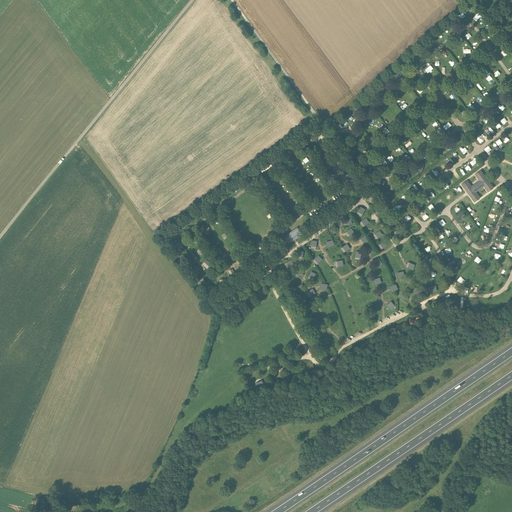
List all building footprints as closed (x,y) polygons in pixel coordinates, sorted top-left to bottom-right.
[(472,188),(467,181),(461,185),(464,188),(465,187),(473,198),(472,199),(474,202),(480,198),(475,191),(483,185),(488,192),(494,188),(491,185),(490,186),(482,175),(483,174),(480,170),(475,175),(480,182),(472,188)] [(185,218),(190,222),(193,218),(189,214),(185,218)] [(365,219),(360,223),(364,227),(369,223),(365,219)] [(207,227),(202,231),(206,235),(211,231),(207,227)] [(297,227),(281,239),(286,247),(303,235),(297,227)] [(379,232),(374,236),(377,240),(382,236),(379,232)] [(364,237),(359,240),(362,245),(367,241),(364,237)] [(383,241),(378,245),(381,249),(386,245),(383,241)] [(345,244),(340,248),(343,252),(349,249),(345,244)] [(371,247),(367,252),(371,256),(375,252),(371,247)] [(200,248),(195,253),(199,257),(203,252),(200,248)] [(218,248),(214,252),(218,256),(222,252),(218,248)] [(318,256),(313,261),(317,265),(321,260),(318,256)] [(378,258),(373,262),(376,266),(381,263),(378,258)] [(207,260),(202,264),(206,268),(210,264),(207,260)] [(290,261),(285,264),(288,269),(293,265),(290,261)] [(196,265),(191,270),(195,274),(199,269),(196,265)] [(311,272),(308,277),(312,280),(316,275),(311,272)] [(203,279),(198,283),(201,287),(206,283),(203,279)] [(392,303),(387,307),(391,311),(396,307),(392,303)] [(433,313),(423,314),(422,314),(423,321),(433,320),(433,313)]
